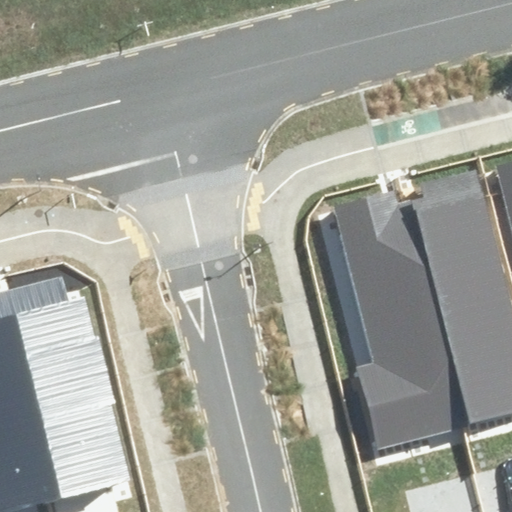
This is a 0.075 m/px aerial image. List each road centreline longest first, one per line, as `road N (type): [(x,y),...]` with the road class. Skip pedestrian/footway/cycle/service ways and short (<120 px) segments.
road 1 (residential): [(160,92),(261,511)]
road 2 (residential): [(511,0),(160,92)]
road 3 (residential): [(160,92),(0,131)]
